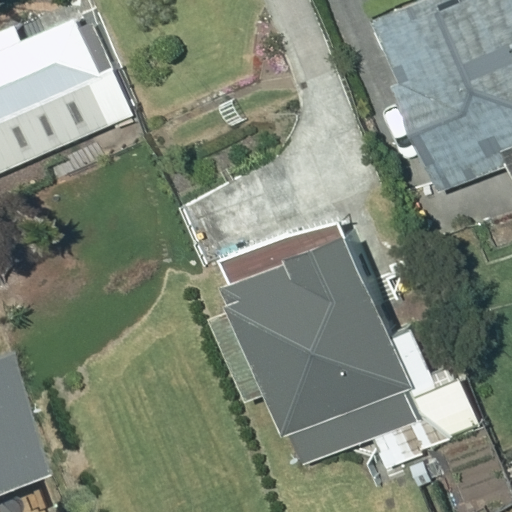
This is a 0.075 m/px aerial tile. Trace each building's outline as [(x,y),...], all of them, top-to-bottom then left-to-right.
[(60,0),(6,23),(12,36),(0,41),(0,116),(115,69),(114,65),(122,62),(102,13),(93,17),(86,0),(60,0)] [(405,73),(449,181),(511,156),(511,0),(395,0),(386,4),(413,69),(405,73)] [(304,239),(306,244),(235,272),(245,297),(225,305),(259,390),(278,383),(294,424),(301,421),(313,456),(384,428),(391,445),(398,442),(405,457),(432,447),(429,441),(467,427),(425,318),(407,324),(366,215),(304,239)] [(0,360),(0,495),(45,479),(0,360)] [(417,460),(425,480),(437,475),(429,455),(417,460)]
